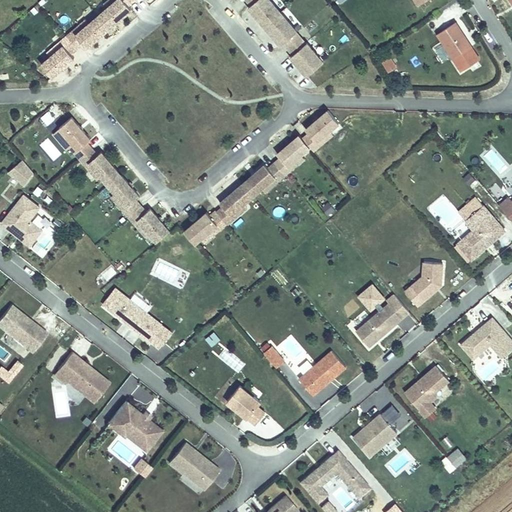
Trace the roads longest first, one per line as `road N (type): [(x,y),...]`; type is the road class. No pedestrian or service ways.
road 1 (residential): [(0,258),(243,450),(266,456)]
road 2 (residential): [(266,456),(283,454),(511,263)]
road 3 (residential): [(299,98),(191,195),(176,197),(161,192),(71,92)]
road 4 (residential): [(299,98),(511,103)]
road 5 (residential): [(71,92),(173,0)]
road 6 (residential): [(215,0),(299,98)]
